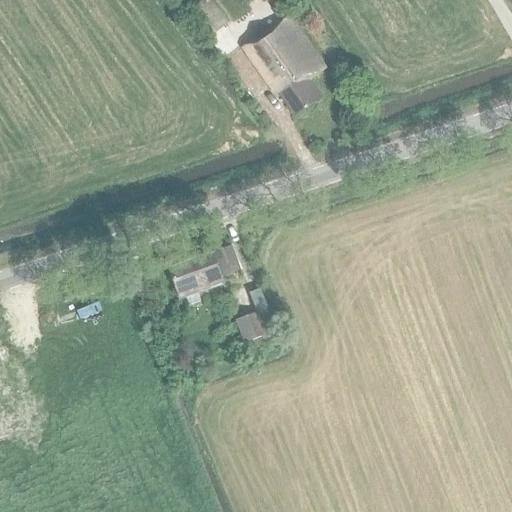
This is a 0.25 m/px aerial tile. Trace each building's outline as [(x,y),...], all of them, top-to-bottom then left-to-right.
[(203,0),(197,4),(217,31),(230,22),(213,0),(203,0)] [(292,16),(286,20),(242,48),(273,97),(278,93),(293,116),(321,98),(312,83),(328,73),(292,16)] [(166,273),(177,302),(222,285),(220,279),(239,272),(230,248),(166,273)] [(257,318),(256,314),(254,314),(233,322),(242,345),(264,336),(257,318)] [(53,390),(37,396),(28,374),(0,385),(0,422),(39,407),(46,423),(63,416),(53,390)]
